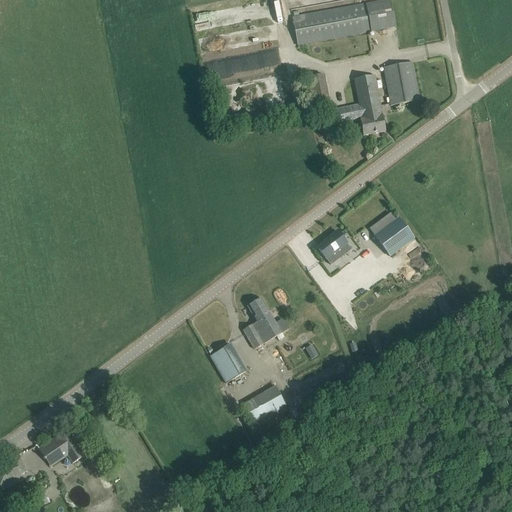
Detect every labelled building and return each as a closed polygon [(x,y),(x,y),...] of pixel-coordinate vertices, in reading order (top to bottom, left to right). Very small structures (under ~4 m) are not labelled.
[(355,5),(292,18),(295,36),(297,46),(325,41),(366,32),(370,32),(396,26),(390,0),(381,0),(365,3),(355,5)] [(252,62),(235,66),(236,72),(253,68),(252,62)] [(420,101),(412,62),(383,68),(390,106),(420,101)] [(315,101),(329,99),(326,74),(312,76),(315,101)] [(354,80),(359,105),(332,110),(335,125),(360,120),(363,136),(385,132),(375,76),(354,80)] [(398,217),(374,236),(390,257),(414,239),(398,217)] [(324,245),(318,249),(324,257),(325,259),(331,266),(352,250),(346,243),(344,240),(338,232),(327,240),(328,242),(324,245)] [(398,261),(401,268),(412,264),(409,257),(398,261)] [(392,289),(400,283),(393,272),(384,278),(392,289)] [(282,334),(266,307),(261,298),(247,306),(257,322),(243,330),(255,350),(282,334)] [(304,348),(310,359),(319,355),(313,344),(304,348)] [(229,345),(210,357),(226,384),(245,373),(241,367),(232,372),(225,359),(234,354),(229,345)] [(275,387),(244,404),(257,427),(288,410),(275,387)] [(82,458),(70,440),(64,432),(39,449),(51,467),(67,456),(72,464),(82,458)] [(0,485),(27,472),(23,464),(18,455),(0,464),(0,485)] [(42,486),(30,491),(35,504),(47,498),(42,486)]
